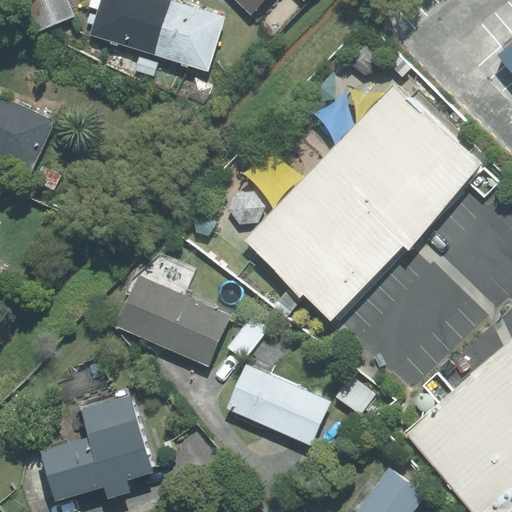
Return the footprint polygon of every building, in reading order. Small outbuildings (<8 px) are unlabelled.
[(73,0),(28,0),(40,31),(79,16),(73,0)] [(160,79),(165,59),(215,73),(231,15),(177,0),(105,0),(95,35),(142,48),(136,72),(160,79)] [(308,0),(310,1),(310,0),(237,0),(254,16),(269,0),(308,0)] [(511,31),(493,47),(511,70),(511,31)] [(484,159),(400,79),(242,242),(326,322),(484,159)] [(0,93),(0,156),(36,173),(60,123),(0,93)] [(64,176),(44,165),(35,182),(55,193),(64,176)] [(141,272),(135,269),(111,321),(213,368),(237,316),(188,294),(199,271),(152,249),(141,272)] [(511,511),(511,328),(400,419),(475,511),(511,511)] [(334,402),(251,364),(231,409),(314,447),(334,402)] [(379,395),(352,374),(336,395),(363,416),(379,395)] [(49,451),(62,499),(109,486),(112,498),(140,490),(137,479),(160,472),(139,392),(89,406),(97,438),(49,451)] [(418,511),(432,493),(393,464),(358,511),(418,511)] [(53,495),(28,504),(31,511),(87,511),(53,495)]
